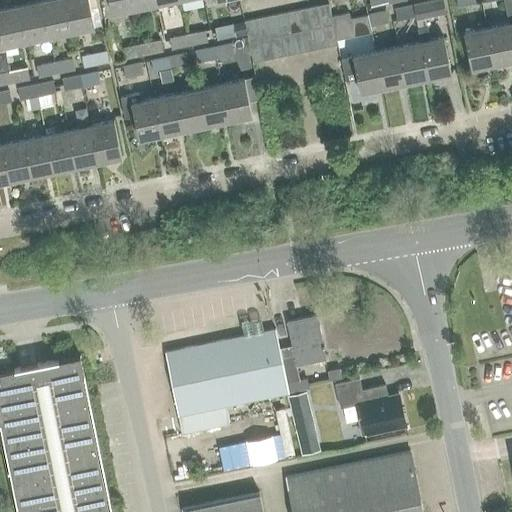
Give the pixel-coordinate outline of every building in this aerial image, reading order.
[(63,0),(44,0),(40,1),(48,38),(70,33),(63,0)] [(92,28),(86,0),(63,0),(70,33),(92,28)] [(107,0),(111,15),(133,10),(131,0),(107,0)] [(131,0),(133,10),(156,5),(154,0),(131,0)] [(442,0),(437,0),(413,5),(416,19),(425,17),(445,13),(442,0)] [(454,0),(457,8),(475,4),(474,0),(454,0)] [(48,38),(40,1),(17,6),(25,42),(48,38)] [(329,3),(318,6),(323,26),(333,24),(331,16),(329,3)] [(413,5),(395,9),(397,21),(415,17),(413,5)] [(0,34),(3,47),(25,42),(17,6),(0,9),(0,34)] [(318,6),(308,8),(312,29),(323,26),(318,6)] [(308,8),(297,10),(301,31),(312,29),(308,8)] [(297,10),(287,12),(291,33),(301,31),(297,10)] [(386,11),(368,15),(370,26),(388,23),(386,11)] [(287,12),(276,14),(280,35),(291,33),(287,12)] [(350,34),(353,30),(350,18),(349,12),(332,16),(336,37),(350,34)] [(276,14),(265,17),(270,37),(280,35),(276,14)] [(265,17),(255,19),(259,40),(270,37),(265,17)] [(255,19),(244,21),(249,42),(259,40),(255,19)] [(333,24),(323,26),(327,47),(338,45),(333,24)] [(485,29),(493,66),(511,62),(511,43),(508,24),(485,29)] [(213,29),(216,40),(234,36),(231,25),(213,29)] [(323,26),(312,29),(316,49),(327,47),(323,26)] [(426,28),(416,30),(419,43),(427,80),(450,75),(442,38),(428,41),(426,28)] [(312,29),(301,31),(306,52),(316,49),(312,29)] [(470,71),(493,66),(485,29),(462,34),(470,71)] [(203,30),(186,34),(188,46),(206,42),(203,30)] [(301,31),(291,33),(295,54),(306,52),(301,31)] [(291,33),(280,35),(285,56),(295,54),(291,33)] [(168,38),(171,50),(188,46),(186,34),(168,38)] [(280,35),(270,37),(274,58),(285,56),(280,35)] [(270,37),(259,40),(263,60),(274,58),(270,37)] [(159,40),(141,44),(143,56),(161,52),(159,40)] [(259,40),(249,42),(253,63),(263,60),(259,40)] [(419,43),(397,48),(404,85),(427,80),(419,43)] [(141,44),(124,47),(126,59),(143,56),(141,44)] [(212,48),(214,59),(232,55),(230,44),(212,48)] [(195,51),(197,62),(214,59),(212,48),(195,51)] [(404,85),(397,48),(374,52),(381,89),(404,85)] [(374,52),(351,57),(340,60),(344,82),(356,80),(359,94),(381,89),(374,52)] [(92,53),(81,55),(84,67),(94,65),(92,53)] [(188,65),(185,53),(167,57),(169,69),(188,65)] [(152,73),(169,69),(167,57),(149,61),(152,73)] [(70,59),(53,63),(55,74),(73,70),(70,59)] [(38,77),(55,74),(53,63),(35,67),(38,77)] [(140,63),(123,67),(125,77),(142,74),(140,63)] [(26,69),(8,73),(10,83),(28,80),(26,69)] [(98,72),(80,76),(83,87),(101,83),(98,72)] [(8,73),(0,74),(0,85),(10,83),(8,73)] [(64,91),(83,87),(80,76),(62,80),(64,91)] [(243,80),(220,85),(228,122),(250,117),(247,104),(243,81),(243,80)] [(53,82),(34,86),(36,96),(55,92),(53,82)] [(205,126),(228,122),(220,85),(197,90),(205,126)] [(18,89),(20,100),(36,96),(34,86),(18,89)] [(175,94),(182,131),(205,126),(197,90),(175,94)] [(9,91),(0,92),(0,103),(11,101),(9,91)] [(153,99),(140,102),(138,94),(119,98),(124,119),(132,117),(137,141),(160,136),(153,99)] [(182,131),(175,94),(153,99),(160,136),(182,131)] [(90,126),(98,163),(120,158),(112,121),(90,126)] [(67,131),(75,167),(98,163),(90,126),(67,131)] [(45,135),(52,172),(75,167),(67,131),(45,135)] [(30,177),(52,172),(45,135),(22,140),(30,177)] [(30,177),(22,140),(0,145),(0,148),(7,182),(30,177)] [(286,322),(293,356),(282,359),(287,382),(300,380),(296,361),(309,358),(310,362),(325,359),(316,316),(286,322)] [(244,336),(166,352),(178,415),(180,425),(182,434),(231,424),(230,423),(227,405),(288,392),(275,330),(253,334),(251,322),(241,324),(244,336)] [(112,511),(80,356),(0,372),(0,430),(17,511),(112,511)] [(342,377),(339,368),(327,370),(329,380),(342,377)] [(310,388),(307,378),(300,380),(287,382),(289,393),(310,388)] [(361,434),(404,425),(397,395),(387,398),(384,385),(361,390),(358,379),(335,384),(340,408),(359,404),(362,418),(358,419),(361,434)] [(322,450),(308,391),(289,396),(303,454),(322,450)] [(422,511),(410,451),(287,477),(294,511),(422,511)] [(263,511),(259,493),(185,508),(186,511),(263,511)]
